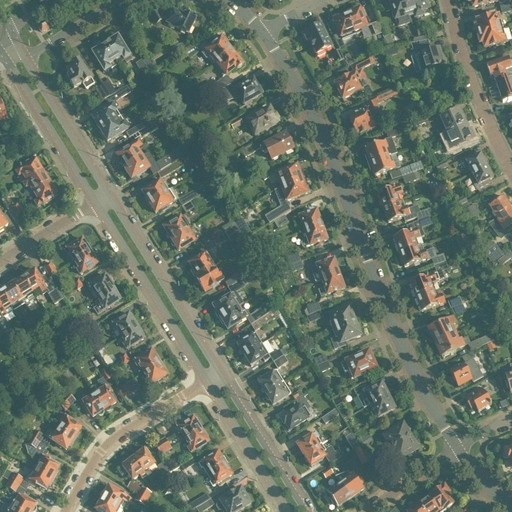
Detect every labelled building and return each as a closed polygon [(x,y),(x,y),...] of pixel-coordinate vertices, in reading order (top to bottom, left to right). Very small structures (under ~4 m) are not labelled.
[(411,23),(410,18),(407,10),(412,8),(409,0),(387,0),(383,2),(386,12),(392,10),(393,13),(392,14),(393,18),(395,18),(395,21),(396,20),(398,27),(411,23)] [(407,10),(410,18),(414,16),(415,19),(423,16),(430,14),(429,10),(426,0),(423,1),(422,0),(409,0),(412,8),(407,10)] [(467,0),(469,4),(472,3),(473,9),(479,8),(487,6),(494,4),(493,3),(498,2),(500,8),(511,5),(509,0),(505,0),(467,0)] [(511,5),(500,8),(502,15),(511,12),(511,5)] [(370,26),(367,18),(363,9),(347,15),(356,35),(361,33),(360,30),(370,26)] [(157,12),(151,16),(156,24),(163,21),(157,12)] [(169,12),(166,19),(169,20),(167,24),(188,35),(196,20),(194,19),(194,18),(188,15),(187,16),(185,15),(184,17),(173,12),(173,13),(169,12)] [(342,41),(356,35),(347,15),(334,20),(341,39),(342,41)] [(475,28),(477,36),(502,29),(499,15),(489,17),(482,19),(476,21),(478,27),(475,28)] [(46,22),(39,27),(42,33),(50,29),(46,22)] [(377,23),(372,25),(376,36),(382,34),(377,23)] [(325,54),(324,53),(332,49),(321,26),(320,26),(318,25),(314,27),(314,29),(303,34),(307,43),(309,42),(317,58),(325,54)] [(505,37),(502,29),(477,36),(480,45),(483,44),(484,50),(490,48),(490,49),(498,47),(498,46),(505,44),(507,44),(506,43),(509,42),(510,42),(508,36),(505,37)] [(416,43),(428,41),(427,35),(421,36),(419,30),(414,31),(415,36),(416,43)] [(394,46),(390,35),(383,37),(387,49),(394,46)] [(118,37),(111,42),(110,41),(105,44),(116,62),(122,57),(126,64),(132,60),(118,37)] [(208,59),(212,64),(231,50),(226,44),(228,42),(224,37),(202,54),(206,60),(208,59)] [(339,40),(336,41),(339,49),(345,47),(342,41),(341,39),(339,40)] [(416,43),(411,44),(415,57),(411,58),(416,74),(443,66),(438,49),(431,52),(428,41),(416,43)] [(109,66),(116,62),(105,44),(99,48),(99,49),(93,53),(105,73),(111,69),(109,66)] [(173,50),(176,55),(183,51),(184,50),(185,49),(185,48),(184,46),(183,45),(182,45),(181,45),(180,45),(173,50)] [(190,59),(200,51),(196,46),(185,53),(190,59)] [(238,58),(231,50),(212,64),(223,77),(225,75),(226,77),(213,87),(216,93),(227,87),(233,84),(227,77),(236,69),(237,71),(244,66),(242,64),(243,63),(239,57),(238,58)] [(339,51),(333,54),(339,66),(331,69),(333,75),(347,69),(339,51)] [(372,55),(375,61),(382,58),(379,51),(372,55)] [(348,68),(354,65),(349,55),(343,58),(348,68)] [(356,82),(365,78),(360,69),(373,63),(370,57),(351,67),(355,74),(349,78),(348,76),(340,81),(341,82),(335,85),(339,92),(337,94),(337,95),(337,96),(338,97),(338,98),(339,99),(342,99),(343,100),(360,91),(356,82)] [(506,76),(507,78),(511,76),(511,68),(509,59),(487,67),(491,77),(493,76),(494,80),(506,76)] [(67,75),(70,80),(68,81),(74,90),(82,84),(86,90),(94,85),(79,60),(73,63),(74,66),(67,70),(69,74),(67,75)] [(142,60),(136,64),(143,77),(150,73),(142,60)] [(511,100),(511,93),(507,78),(506,76),(494,80),(503,103),(507,102),(508,103),(510,102),(511,100)] [(227,87),(216,93),(220,100),(221,99),(222,102),(236,99),(236,100),(239,98),(244,106),(262,96),(261,94),(263,93),(260,87),(257,88),(253,80),(230,93),(227,87)] [(110,97),(116,94),(109,81),(102,85),(103,86),(110,97)] [(110,97),(103,86),(95,90),(102,102),(110,97)] [(129,86),(116,94),(120,100),(133,92),(129,86)] [(396,89),(378,96),(381,102),(381,103),(398,95),(396,89)] [(375,105),(381,102),(378,96),(366,102),(370,110),(368,111),(367,110),(348,118),(356,135),(359,134),(360,136),(367,132),(366,131),(374,127),(370,117),(379,113),(375,105)] [(98,128),(100,129),(100,130),(120,117),(113,105),(92,118),(96,123),(96,124),(98,128)] [(270,109),(244,123),(248,130),(250,128),(255,137),(278,124),(277,123),(278,121),(275,116),(273,116),(270,109)] [(444,135),(467,125),(460,110),(444,117),(447,125),(441,127),(444,134),(444,135)] [(103,136),(104,137),(108,143),(128,130),(125,124),(126,123),(122,116),(120,118),(120,117),(100,130),(100,131),(101,133),(103,136)] [(411,122),(414,128),(426,124),(423,117),(411,122)] [(240,119),(230,124),(233,129),(243,123),(240,119)] [(154,123),(145,129),(136,135),(139,140),(158,129),(154,123)] [(129,138),(145,129),(142,124),(127,133),(129,138)] [(473,141),(467,125),(444,135),(451,151),(473,141)] [(389,139),(391,138),(399,136),(397,129),(386,133),(388,139),(389,139)] [(286,136),(265,146),(265,147),(260,149),(263,155),(268,153),(272,161),(293,151),(286,136)] [(389,139),(388,139),(384,141),(385,143),(365,150),(367,155),(365,156),(368,164),(390,156),(397,154),(391,138),(389,139)] [(122,166),(123,166),(124,168),(142,157),(138,150),(142,147),(139,142),(117,156),(121,162),(120,164),(122,166)] [(246,158),(257,152),(253,145),(242,151),(246,158)] [(472,174),(487,166),(481,154),(476,157),(474,154),(460,161),(468,176),(472,174)] [(390,156),(368,164),(371,173),(373,172),(375,177),(400,168),(398,162),(393,164),(390,156)] [(142,157),(124,168),(125,169),(125,171),(127,174),(128,174),(132,180),(154,167),(151,161),(146,164),(142,157)] [(156,164),(161,172),(171,165),(166,157),(156,164)] [(23,175),(27,181),(43,172),(35,159),(20,168),(21,169),(16,172),(19,177),(23,175)] [(180,161),(158,174),(161,179),(183,166),(180,161)] [(446,161),(435,166),(438,172),(449,167),(446,161)] [(400,171),(403,177),(418,171),(423,170),(420,163),(400,171)] [(282,189),(306,179),(303,171),(300,172),(297,166),(289,169),(288,167),(282,169),(283,172),(276,174),(274,166),(261,176),(265,181),(269,178),(272,183),(279,181),(282,189)] [(487,166),(472,174),(468,176),(467,176),(472,186),(473,186),(476,191),(490,184),(488,181),(493,179),(487,166)] [(405,185),(416,181),(421,179),(418,171),(403,177),(405,185)] [(50,184),(43,172),(27,181),(23,184),(30,196),(34,193),(50,184)] [(309,187),(306,179),(282,189),(284,194),(278,198),(282,209),(271,216),(274,221),(277,219),(277,220),(281,218),(291,212),(287,202),(308,194),(306,188),(309,187)] [(149,203),(167,192),(160,181),(142,193),(145,197),(145,199),(146,202),(148,202),(149,203)] [(50,184),(34,193),(39,200),(35,203),(38,208),(43,205),(58,196),(50,184)] [(383,209),(401,203),(399,195),(402,194),(399,187),(378,194),(383,209)] [(167,192),(149,203),(150,204),(149,206),(151,209),(152,209),(156,214),(179,200),(172,189),(167,192)] [(182,207),(191,202),(200,196),(196,190),(178,201),(182,207)] [(457,208),(467,203),(468,203),(465,197),(454,202),(457,208)] [(488,205),(497,219),(511,209),(504,198),(495,204),(493,201),(488,205)] [(191,202),(182,207),(186,213),(194,208),(191,202)] [(427,211),(416,215),(410,217),(407,209),(406,210),(403,202),(401,203),(383,209),(389,224),(404,218),(407,225),(418,221),(429,218),(429,217),(434,216),(432,210),(427,212),(427,211)] [(18,204),(11,208),(17,218),(24,213),(18,204)] [(474,206),(471,208),(462,214),(467,222),(479,215),(474,206)] [(511,226),(511,209),(497,219),(504,231),(511,226)] [(305,233),(322,226),(317,211),(312,213),(311,211),(304,214),(305,216),(293,220),(296,227),(297,227),(300,234),(305,233)] [(168,237),(170,237),(171,239),(188,229),(184,223),(186,222),(183,216),(164,228),(167,233),(167,234),(166,234),(166,235),(166,236),(167,237),(168,237)] [(281,218),(274,222),(278,229),(288,223),(284,216),(281,218)] [(394,239),(399,254),(419,247),(417,239),(424,236),(421,229),(432,225),(429,218),(413,224),(406,226),(408,232),(415,229),(416,231),(394,239)] [(194,225),(188,229),(171,239),(173,243),(172,244),(172,245),(172,246),(173,247),(174,247),(175,247),(176,247),(179,252),(198,240),(197,239),(201,237),(194,225)] [(239,232),(236,226),(224,233),(228,238),(239,232)] [(322,226),(305,233),(307,240),(301,242),(304,249),(315,245),(316,247),(323,245),(322,243),(327,241),(322,226)] [(249,230),(240,234),(243,239),(252,235),(249,230)] [(469,233),(461,236),(466,252),(474,249),(469,233)] [(210,234),(202,239),(204,244),(212,239),(210,234)] [(75,262),(92,251),(87,244),(86,245),(83,240),(64,251),(68,257),(71,255),(75,262)] [(483,252),(492,264),(502,257),(493,244),(483,252)] [(421,254),(419,247),(399,254),(405,268),(428,260),(425,253),(421,254)] [(98,265),(95,260),(96,258),(92,251),(75,262),(79,269),(76,270),(80,276),(98,265)] [(501,267),(511,258),(511,253),(510,252),(497,262),(501,267)] [(196,279),(214,267),(209,259),(211,258),(207,253),(189,264),(192,270),(191,271),(196,279)] [(300,261),(298,254),(287,258),(290,265),(300,261)] [(432,259),(434,266),(434,267),(445,263),(443,256),(432,259)] [(322,281),(339,275),(334,260),(329,262),(328,260),(322,262),(322,264),(310,268),(313,276),(313,275),(316,283),(322,281)] [(301,262),(290,266),(292,273),(303,269),(301,262)] [(434,267),(436,272),(431,274),(432,276),(411,284),(417,299),(436,291),(439,290),(436,282),(441,281),(443,275),(442,272),(448,270),(445,263),(434,267)] [(56,273),(50,264),(44,268),(50,277),(56,273)] [(214,267),(196,279),(195,280),(194,282),(194,283),(195,284),(197,285),(199,285),(205,293),(224,281),(220,274),(218,275),(214,267)] [(236,275),(224,283),(228,288),(239,280),(247,276),(244,270),(236,275)] [(35,271),(30,274),(30,273),(23,277),(34,295),(41,291),(43,295),(48,292),(55,304),(63,299),(51,279),(47,282),(45,279),(41,281),(35,271)] [(339,275),(322,281),(325,289),(318,291),(321,298),(333,294),(334,296),(340,294),(339,292),(344,290),(339,275)] [(97,298),(115,288),(110,280),(108,281),(105,276),(87,288),(91,294),(93,292),(97,298)] [(36,298),(34,295),(23,277),(16,281),(17,282),(13,285),(24,304),(25,306),(26,306),(27,308),(31,305),(29,302),(36,298)] [(232,295),(213,307),(216,311),(214,312),(219,320),(239,306),(243,304),(237,293),(245,287),(244,286),(251,282),(248,277),(242,281),(241,280),(228,288),(232,295)] [(13,285),(8,288),(7,286),(1,291),(13,311),(24,304),(13,285)] [(121,301),(118,296),(119,295),(115,288),(97,298),(102,305),(93,310),(97,316),(121,301)] [(13,311),(1,291),(0,290),(0,327),(4,334),(10,330),(2,318),(13,311)] [(439,298),(436,291),(417,299),(422,313),(445,304),(442,297),(439,298)] [(448,303),(451,309),(462,305),(459,299),(448,303)] [(310,315),(311,317),(321,311),(318,304),(307,308),(310,315)] [(244,313),(239,306),(219,320),(223,327),(225,326),(228,331),(247,319),(251,325),(272,312),(266,305),(256,313),(250,317),(247,311),(244,313)] [(463,305),(452,309),(455,316),(465,312),(463,305)] [(335,330),(355,322),(355,321),(356,320),(354,316),(353,315),(350,308),(329,316),(335,330)] [(251,325),(255,331),(279,316),(276,310),(272,312),(251,325)] [(321,311),(311,317),(307,318),(309,324),(324,318),(321,311)] [(121,337),(139,326),(134,319),(132,320),(129,315),(111,326),(115,332),(117,330),(121,337)] [(429,330),(435,344),(457,334),(454,326),(455,326),(452,319),(429,330)] [(81,326),(85,333),(94,327),(91,321),(81,326)] [(356,323),(355,322),(335,330),(338,338),(333,340),(335,347),(361,337),(358,330),(359,328),(357,324),(356,323)] [(144,339),(141,334),(143,333),(139,326),(121,337),(125,343),(123,345),(126,350),(144,339)] [(94,327),(85,333),(89,339),(98,333),(94,327)] [(243,355),(244,355),(244,356),(262,345),(255,334),(242,342),(242,341),(237,344),(240,350),(239,351),(240,352),(240,353),(241,355),(243,355)] [(460,341),(457,334),(435,344),(442,358),(465,347),(464,347),(468,345),(471,352),(482,347),(492,342),(489,336),(471,344),(468,338),(460,341)] [(42,336),(36,339),(40,346),(46,343),(42,336)] [(487,345),(490,351),(495,348),(493,343),(487,345)] [(262,345),(244,356),(244,357),(244,358),(244,360),(245,361),(245,362),(246,362),(247,362),(248,362),(251,368),(256,365),(256,364),(269,355),(262,345)] [(144,373),(162,363),(157,355),(155,356),(152,351),(134,362),(137,368),(140,366),(144,373)] [(273,364),(273,363),(284,357),(281,351),(270,358),(273,364)] [(369,352),(341,364),(345,373),(348,372),(351,381),(377,369),(369,352)] [(461,358),(465,364),(450,373),(458,387),(472,379),(468,373),(473,371),(472,368),(478,365),(471,352),(461,358)] [(316,367),(328,362),(325,355),(313,360),(316,367)] [(284,357),(273,363),(278,370),(288,364),(284,357)] [(328,362),(316,367),(319,374),(331,369),(328,362)] [(166,369),(162,363),(144,373),(148,380),(145,381),(149,387),(167,376),(164,370),(166,369)] [(94,394),(95,396),(104,411),(106,410),(108,411),(109,411),(110,411),(111,410),(111,408),(111,407),(116,404),(113,400),(116,399),(109,387),(115,383),(106,369),(99,373),(103,380),(98,383),(102,388),(94,394)] [(262,393),(265,393),(266,394),(281,385),(277,379),(279,377),(276,371),(258,382),(262,388),(261,390),(262,393)] [(125,398),(132,394),(137,391),(136,388),(139,387),(135,381),(134,382),(133,380),(119,388),(125,398)] [(371,406),(390,396),(387,390),(385,390),(384,388),(383,388),(381,386),(379,385),(377,386),(376,386),(368,390),(365,384),(353,390),(363,409),(365,409),(371,406)] [(281,385),(266,394),(266,395),(266,398),(267,400),(270,401),(273,406),(291,395),(287,390),(285,391),(281,385)] [(483,389),(465,400),(471,410),(475,408),(478,413),(491,405),(483,389)] [(300,392),(292,397),(296,402),(303,397),(300,392)] [(63,399),(70,407),(76,401),(68,394),(63,399)] [(103,412),(104,411),(95,396),(88,400),(86,396),(79,400),(85,410),(84,410),(88,416),(91,414),(93,418),(98,415),(99,416),(100,416),(102,416),(104,415),(104,414),(104,413),(103,412)] [(390,396),(371,406),(365,409),(368,414),(371,414),(374,420),(390,412),(392,411),(393,409),(392,407),(393,406),(392,403),(393,402),(390,396)] [(299,407),(281,419),(285,426),(284,427),(287,433),(311,418),(306,411),(310,409),(306,403),(303,398),(296,402),(299,407)] [(70,407),(63,399),(58,404),(65,412),(70,407)] [(325,425),(339,417),(335,411),(322,419),(325,425)] [(80,434),(78,433),(81,429),(62,416),(58,421),(63,424),(59,430),(75,441),(80,434)] [(186,441),(203,430),(198,422),(197,423),(193,418),(176,429),(180,435),(181,434),(186,441)] [(391,449),(411,437),(409,434),(410,432),(408,429),(405,428),(403,425),(396,429),(395,428),(391,430),(392,432),(383,437),(391,449)] [(366,427),(353,435),(356,440),(370,433),(366,427)] [(71,447),(75,441),(59,430),(55,435),(50,432),(47,438),(66,451),(69,446),(71,447)] [(208,437),(203,430),(186,441),(190,447),(188,448),(191,454),(209,443),(206,438),(208,437)] [(31,437),(40,443),(44,437),(35,432),(31,437)] [(301,455),(303,455),(304,457),(322,446),(318,439),(318,438),(316,434),(301,443),(301,442),(297,444),(300,450),(300,452),(301,455)] [(369,435),(359,442),(362,448),(373,442),(369,435)] [(37,470),(54,480),(58,473),(57,472),(60,467),(50,462),(51,460),(46,457),(48,453),(46,451),(48,448),(40,443),(31,437),(27,444),(26,446),(28,455),(32,457),(36,456),(37,461),(41,463),(37,470)] [(413,440),(411,437),(391,449),(398,462),(407,457),(408,459),(412,456),(411,455),(418,450),(417,447),(417,445),(415,441),(413,440)] [(160,442),(166,452),(172,449),(165,439),(160,442)] [(349,446),(355,450),(358,446),(352,441),(349,446)] [(166,452),(160,442),(154,446),(161,456),(166,452)] [(304,457),(305,457),(304,459),(306,462),(308,462),(311,468),(315,466),(315,465),(327,457),(331,465),(342,458),(338,452),(336,453),(332,447),(326,452),(322,446),(304,457)] [(505,460),(508,460),(508,461),(511,460),(511,461),(511,446),(507,448),(507,449),(504,451),(505,453),(504,453),(503,455),(504,459),(505,460)] [(359,448),(354,451),(362,466),(368,463),(359,448)] [(138,453),(138,455),(133,458),(144,473),(155,464),(149,457),(151,456),(146,449),(142,451),(141,451),(138,453)] [(207,476),(225,465),(225,464),(226,462),(224,458),(221,458),(218,453),(199,465),(202,470),(203,469),(207,476)] [(146,475),(144,473),(133,458),(127,463),(126,462),(123,465),(123,466),(117,470),(122,477),(127,473),(133,481),(139,476),(141,479),(146,475)] [(377,458),(374,460),(369,463),(377,478),(383,475),(384,474),(381,470),(383,468),(377,458)] [(181,466),(184,471),(195,464),(192,459),(181,466)] [(158,467),(164,476),(170,472),(164,463),(158,467)] [(226,466),(225,465),(207,476),(211,483),(210,483),(213,488),(219,484),(221,487),(230,481),(229,478),(232,476),(229,471),(231,470),(228,466),(226,466)] [(329,468),(322,473),(325,479),(333,474),(329,468)] [(46,491),(49,486),(50,486),(54,480),(37,470),(34,476),(30,474),(26,481),(6,470),(2,477),(10,482),(19,487),(26,491),(30,484),(35,487),(36,485),(46,491)] [(340,484),(350,500),(363,491),(360,486),(364,484),(360,477),(356,480),(353,475),(351,477),(347,472),(335,477),(340,484)] [(19,511),(35,511),(36,511),(37,509),(36,508),(35,507),(38,503),(24,495),(26,491),(19,487),(10,482),(6,488),(15,493),(19,495),(12,508),(19,511)] [(350,500),(340,484),(328,493),(331,498),(329,499),(333,505),(335,504),(338,508),(350,500)] [(444,486),(436,492),(435,491),(434,491),(432,492),(431,493),(430,493),(431,495),(431,496),(428,497),(438,511),(444,511),(453,505),(447,496),(450,494),(444,486)] [(109,487),(107,492),(105,491),(101,498),(119,509),(123,502),(127,504),(130,499),(109,487)] [(142,488),(139,495),(148,500),(152,494),(142,488)] [(245,492),(243,492),(241,489),(220,502),(221,503),(217,505),(216,507),(218,511),(221,511),(222,511),(238,511),(251,505),(246,496),(246,494),(245,492)] [(199,507),(211,500),(207,494),(195,502),(199,507)] [(148,500),(139,495),(135,501),(144,506),(148,500)] [(422,511),(438,511),(428,497),(424,500),(423,499),(416,504),(422,511)] [(117,511),(119,509),(101,498),(97,504),(99,505),(96,510),(98,511),(117,511)] [(211,500),(199,507),(196,508),(198,511),(203,511),(214,506),(211,500)]
